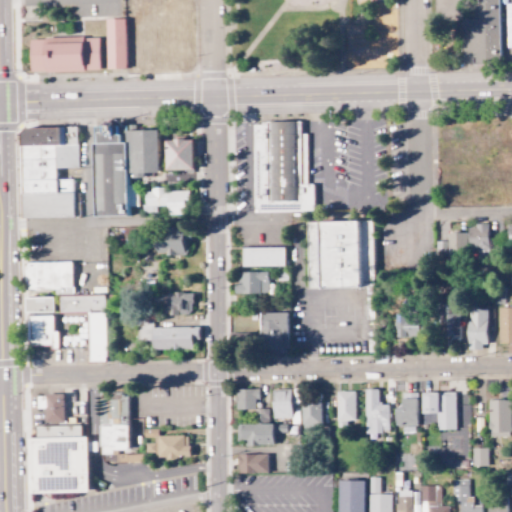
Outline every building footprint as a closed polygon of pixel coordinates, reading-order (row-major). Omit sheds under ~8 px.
[(189,0),(168,0),(168,13),(148,13),(148,22),(135,23),(136,68),(191,66),(189,0)] [(498,0),(472,0),(473,8),(461,8),(462,65),(500,64),(498,0)] [(124,19),(105,19),(106,69),(125,69),(124,19)] [(29,70),(29,39),(97,38),(98,69),(29,70)] [(91,121),(94,205),(131,204),(129,119),(91,121)] [(252,123),(254,210),(311,209),(309,122),(252,123)] [(30,128),(25,133),(26,146),(54,145),(53,127),(30,128)] [(77,127),(53,127),(54,145),(78,145),(77,127)] [(164,140),(165,171),(193,170),(192,139),(164,140)] [(188,191),(164,191),(164,189),(143,189),(144,213),(156,212),(156,206),(166,206),(167,215),(185,215),(184,200),(188,200),(188,191)] [(308,289),(374,287),(372,220),(306,222),(308,289)] [(468,251),(488,250),(487,225),(467,225),(468,251)] [(155,255),(183,254),(183,233),(154,234),(155,255)] [(448,233),(447,255),(466,256),(466,233),(448,233)] [(242,267),(284,266),(283,247),(241,248),(242,267)] [(25,262),(25,275),(22,275),(22,290),(54,289),(54,295),(72,294),(72,262),(25,262)] [(267,272),(239,272),(239,284),(234,284),(234,294),(268,294),(267,272)] [(192,294),(152,293),(151,315),(191,316),(192,294)] [(87,362),(105,362),(104,295),(58,296),(58,313),(87,313),(87,362)] [(24,312),(53,312),(53,297),(24,297),(24,312)] [(485,349),(486,309),(468,308),(467,349),(485,349)] [(511,308),(498,308),(498,344),(511,343),(511,308)] [(261,313),(262,352),(288,351),(287,312),(261,313)] [(447,314),(448,340),(460,340),(460,314),(447,314)] [(25,316),(25,349),(54,349),(54,315),(25,316)] [(395,337),(418,337),(418,315),(395,315),(395,337)] [(198,327),(152,327),(152,321),(137,321),(137,341),(151,341),(151,350),(192,350),(192,339),(198,339),(198,327)] [(258,389),(235,389),(236,410),(255,409),(255,400),(259,400),(258,389)] [(389,433),(388,405),(378,405),(377,389),(364,389),(364,434),(389,433)] [(273,419),(291,418),(290,390),(272,390),(273,419)] [(354,391),(335,392),(336,428),(346,428),(345,421),(355,421),(354,391)] [(416,393),(402,393),(402,408),(395,409),(396,426),(402,426),(403,432),(417,432),(416,393)] [(455,393),(439,393),(422,393),(422,414),(437,414),(437,430),(455,430),(455,393)] [(63,422),(62,395),(35,395),(36,410),(43,410),(43,423),(63,422)] [(510,437),(510,400),(488,400),(489,437),(510,437)] [(320,426),(320,401),(302,401),(301,426),(320,426)] [(272,424),(236,425),(237,441),(246,440),(246,446),(273,445),(272,424)] [(286,435),(286,425),(273,424),(273,435),(286,435)] [(87,493),(86,436),(81,436),(80,425),(35,427),(35,438),(24,438),(25,494),(87,493)] [(158,458),(188,458),(188,436),(157,436),(158,458)] [(487,466),(487,448),(472,449),(472,466),(487,466)] [(238,473),(268,473),(267,454),(237,455),(238,473)] [(391,511),(391,494),(379,495),(379,479),(374,479),(374,485),(370,485),(370,493),(369,493),(369,511),(391,511)] [(459,511),(481,511),(481,505),(473,506),(472,498),(469,498),(468,480),(453,481),(454,502),(459,502),(459,511)] [(363,511),(364,481),(338,481),(337,511),(363,511)] [(448,511),(449,506),(440,506),(440,486),(420,486),(420,511),(427,511),(426,511),(448,511)]
